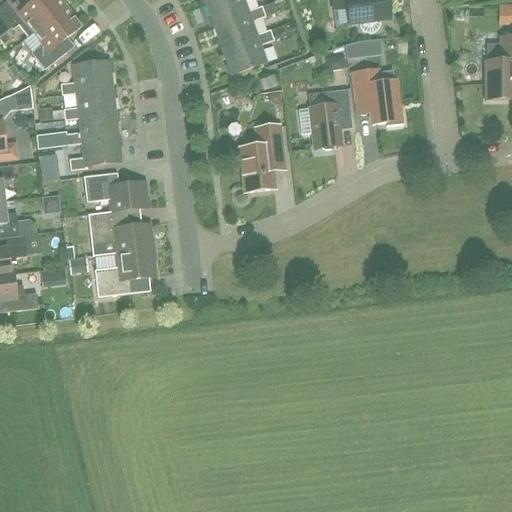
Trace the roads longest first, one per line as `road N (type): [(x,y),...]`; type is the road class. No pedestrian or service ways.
road 1 (residential): [(188,247),(285,231),(385,174),(444,166)]
road 2 (residential): [(188,247),(174,104),(154,36),(133,0)]
road 3 (residential): [(444,166),(427,0)]
